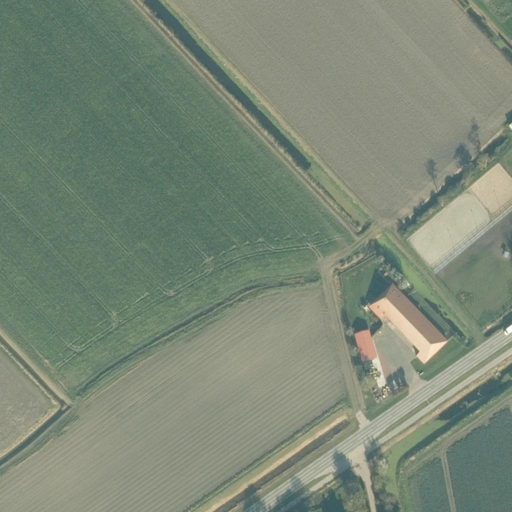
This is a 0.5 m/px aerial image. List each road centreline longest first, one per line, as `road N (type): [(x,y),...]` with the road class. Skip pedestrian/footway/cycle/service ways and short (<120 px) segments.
road 1 (primary): [(254,511),(511,333)]
road 2 (track): [(312,153),(496,361)]
road 3 (track): [(312,153),(171,0)]
